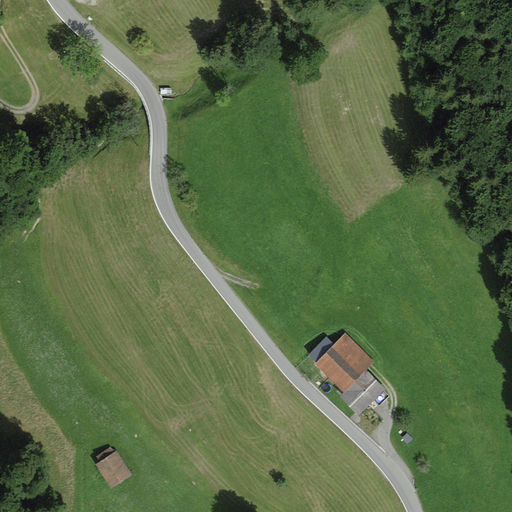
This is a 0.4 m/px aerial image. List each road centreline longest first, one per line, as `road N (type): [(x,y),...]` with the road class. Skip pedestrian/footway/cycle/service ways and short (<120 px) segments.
road 1 (tertiary): [(55,0),(147,90),(158,119),(163,196),(183,237),(300,379),(385,464),(415,511)]
road 2 (track): [(0,98),(18,108),(39,96),(2,30),(1,0)]
